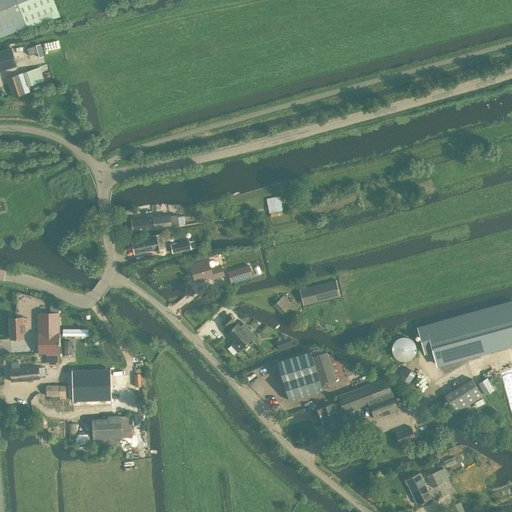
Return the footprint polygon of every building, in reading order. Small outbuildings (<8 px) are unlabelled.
[(0,0),(0,37),(16,31),(17,34),(28,30),(15,0),(0,0)] [(36,46),(27,48),(29,56),(38,53),(39,58),(44,56),(40,44),(35,45),(36,46)] [(0,71),(17,65),(12,48),(0,51),(0,71)] [(24,73),(28,87),(44,82),(40,68),(24,73)] [(7,78),(14,97),(25,94),(18,75),(7,78)] [(39,150),(26,149),(26,158),(38,158),(39,150)] [(306,214),(303,199),(273,205),(277,221),(306,214)] [(169,215),(131,220),(132,231),(171,226),(169,215)] [(135,254),(153,251),(166,248),(163,233),(150,236),(150,239),(133,243),(135,254)] [(189,240),(170,244),(173,254),(191,249),(196,248),(195,240),(189,242),(189,240)] [(207,261),(190,266),(195,283),(212,278),(212,279),(223,276),(219,267),(209,269),(207,261)] [(249,265),(227,272),(231,283),(253,276),(249,265)] [(303,305),(340,297),(336,281),(300,289),(303,305)] [(280,299),(274,305),(283,314),(289,308),(280,299)] [(59,353),(58,303),(58,302),(51,302),(52,312),(54,312),(54,317),(41,317),(42,334),(39,334),(39,353),(59,353)] [(232,344),(239,351),(252,339),(237,324),(234,321),(235,320),(231,316),(222,324),(226,328),(227,327),(230,331),(227,333),(235,342),(232,344)] [(9,317),(10,339),(23,338),(23,317),(9,317)] [(479,323),(416,340),(422,360),(485,343),(479,323)] [(412,348),(412,345),(412,343),(411,340),(410,338),(409,336),(405,333),(402,332),(400,332),(397,332),(394,333),(392,334),(390,335),(388,338),(387,340),(386,342),(386,345),(386,347),(387,350),(388,352),(390,354),(391,356),(394,357),(398,358),(400,358),(404,358),(406,357),(408,355),(410,353),(411,351),(412,348)] [(290,401),(313,394),(323,390),(322,386),(336,381),(335,378),(344,375),(339,359),(334,360),(332,353),(328,354),(327,352),(313,357),(311,352),(278,363),(290,401)] [(12,369),(10,369),(11,382),(40,379),(40,377),(46,376),(45,367),(39,367),(39,366),(20,368),(19,362),(11,362),(12,369)] [(72,404),(112,402),(110,370),(70,371),(72,404)] [(399,410),(390,386),(387,378),(382,380),(339,396),(341,402),(333,405),(333,404),(319,409),(317,410),(315,405),(309,407),(311,412),(316,426),(325,423),(328,433),(342,428),(340,423),(353,418),(351,411),(369,404),(375,419),(399,410)] [(482,396),(472,379),(444,396),(455,413),(482,396)] [(47,396),(60,395),(60,399),(66,398),(66,386),(60,386),(59,385),(46,386),(47,396)] [(122,437),(121,418),(92,419),(93,439),(122,437)] [(396,434),(400,445),(416,439),(412,428),(396,434)] [(436,472),(427,477),(433,488),(442,483),(436,472)] [(404,481),(417,505),(421,503),(422,504),(424,503),(423,502),(431,498),(419,474),(404,481)]
